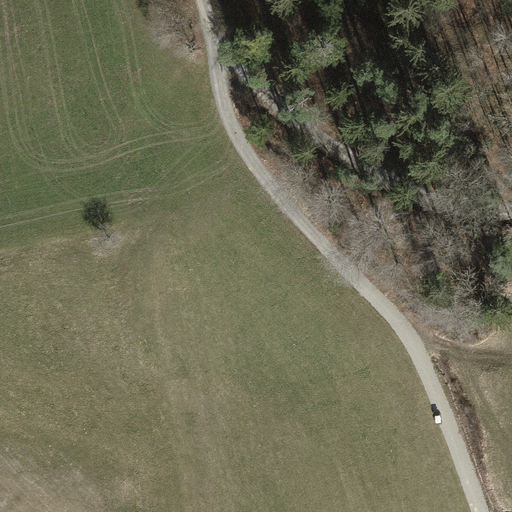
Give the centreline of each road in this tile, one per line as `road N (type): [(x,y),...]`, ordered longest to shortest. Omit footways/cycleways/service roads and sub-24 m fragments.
road 1 (track): [(217,63),(226,123),(261,176),(415,348),(482,511)]
road 2 (track): [(217,63),(396,187),(452,207),(511,213)]
